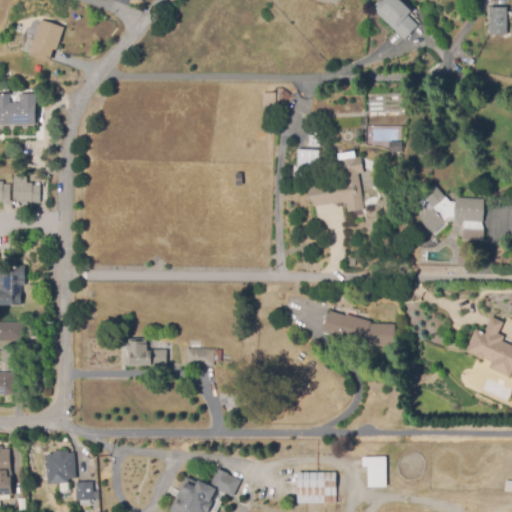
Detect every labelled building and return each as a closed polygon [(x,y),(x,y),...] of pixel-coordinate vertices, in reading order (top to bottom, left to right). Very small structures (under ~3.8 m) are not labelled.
[(405,40),(373,9),(382,0),(400,0),(412,11),(408,15),(419,26),(405,40)] [(491,8),(509,8),(509,35),(491,35),(491,8)] [(50,62),(29,55),(41,20),(64,28),(57,50),(54,49),(50,62)] [(276,114),(263,114),(263,93),(276,93),(276,114)] [(0,125),(0,94),(11,94),(11,103),(20,103),(20,94),(36,94),(36,125),(0,125)] [(403,153),(389,153),(390,142),(403,142),(403,153)] [(318,170),(298,169),(299,150),(319,151),(318,170)] [(348,213),(347,202),(316,207),(313,186),(345,180),(344,175),(338,176),(335,161),(361,157),(364,173),(359,174),(365,210),(348,213)] [(40,203),(20,204),(20,201),(14,201),(14,177),(27,177),(27,183),(33,183),(33,186),(40,186),(40,203)] [(11,202),(0,202),(0,181),(3,182),(3,185),(11,185),(11,202)] [(434,234),(421,221),(435,209),(425,197),(436,186),(451,202),(456,202),(456,197),(484,199),(482,224),(455,223),(455,219),(448,218),(434,234)] [(484,241),(464,240),(464,230),(484,231),(484,241)] [(474,266),(459,265),(460,252),(475,253),(474,266)] [(0,305),(0,266),(25,266),(25,286),(21,286),(22,305),(0,305)] [(357,347),(338,340),(339,338),(324,333),(331,311),(346,316),(347,314),(371,322),(370,324),(395,325),(394,346),(394,347),(366,349),(357,347)] [(511,378),(492,370),(494,364),(468,353),(477,330),(485,334),(492,317),(504,322),(499,334),(506,337),(503,342),(511,345),(511,378)] [(23,342),(0,342),(0,323),(23,323),(23,342)] [(128,348),(128,339),(147,339),(147,348),(147,350),(167,350),(167,367),(128,367),(128,348)] [(214,366),(187,366),(187,350),(214,350),(214,366)] [(14,395),(0,395),(0,373),(15,373),(14,395)] [(0,446),(10,446),(11,473),(0,473),(0,446)] [(61,492),(60,484),(49,485),(47,455),(53,455),(53,451),(69,450),(69,453),(75,453),(76,479),(69,479),(69,483),(68,483),(68,491),(61,492)] [(385,456),(362,457),(362,466),(367,466),(367,487),(385,487),(385,456)] [(170,511),(186,477),(197,482),(198,479),(211,485),(219,469),(229,474),(228,475),(241,481),(234,498),(220,492),(210,511),(170,511)] [(298,504),(298,473),(336,473),(336,503),(298,504)] [(0,496),(0,478),(9,478),(10,496),(0,496)] [(80,506),(80,501),(76,501),(76,483),(93,483),(93,492),(99,492),(99,499),(94,499),(94,500),(90,500),(90,505),(80,506)]
